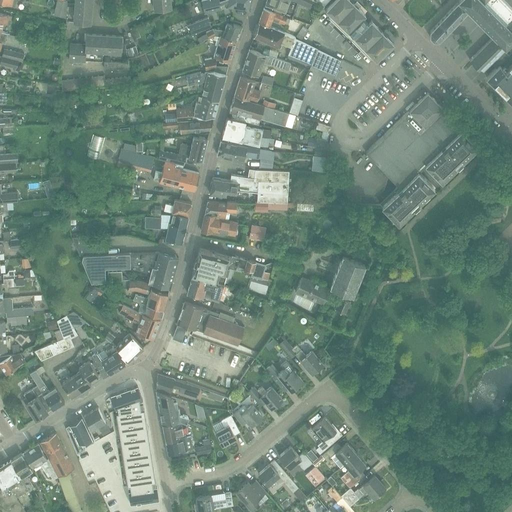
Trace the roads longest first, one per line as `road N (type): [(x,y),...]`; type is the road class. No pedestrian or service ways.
road 1 (tertiary): [(142,361),(160,345),(174,313),(262,0)]
road 2 (residential): [(417,491),(329,393),(315,395),(223,470),(165,486)]
road 3 (residential): [(505,129),(377,0)]
road 4 (tertiary): [(12,446),(142,361)]
road 5 (tertiary): [(165,486),(142,361)]
